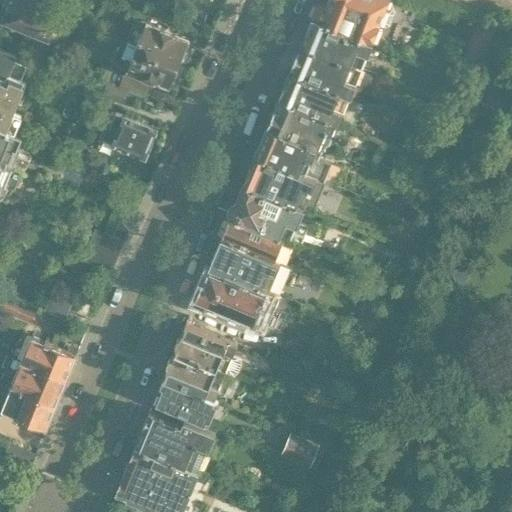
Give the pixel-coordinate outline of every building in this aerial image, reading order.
[(5,0),(3,5),(5,9),(6,10),(3,19),(49,38),(60,12),(30,0),(5,0)] [(390,9),(384,7),(386,0),(326,0),(325,5),(318,2),(312,17),(371,41),(378,24),(383,26),(388,24),(392,16),(390,9)] [(362,71),(374,43),(371,42),(371,41),(312,17),(301,45),(362,71)] [(479,19),(466,53),(483,60),(496,25),(479,19)] [(189,40),(156,26),(142,20),(138,29),(142,31),(136,45),(179,63),(189,40)] [(45,57),(50,43),(26,34),(21,47),(45,57)] [(179,63),(136,45),(132,43),(122,67),(169,86),(179,63)] [(351,97),(362,71),(301,45),(290,71),(351,97)] [(13,113),(26,83),(21,81),(26,68),(13,62),(16,55),(0,48),(0,126),(14,132),(21,116),(13,113)] [(341,122),(351,97),(290,71),(279,97),(337,121),(341,122)] [(143,96),(148,84),(125,74),(120,87),(143,96)] [(332,132),(337,121),(279,97),(267,125),(322,149),(324,150),(327,141),(331,141),(333,135),(332,132)] [(146,157),(158,128),(116,109),(109,124),(103,138),(111,142),(146,157)] [(318,159),(322,149),(267,125),(256,153),(315,177),(323,181),(325,176),(327,177),(330,169),(328,169),(330,164),(318,159)] [(27,137),(14,132),(0,126),(0,162),(13,167),(21,149),(24,150),(28,142),(28,141),(28,140),(28,139),(28,138),(27,137)] [(435,140),(451,147),(455,139),(438,133),(435,140)] [(303,207),(315,177),(256,153),(244,182),(303,207)] [(13,167),(0,162),(0,199),(1,199),(2,199),(4,198),(4,197),(5,197),(9,187),(6,185),(13,167)] [(290,239),(303,207),(244,182),(230,214),(283,236),(290,239)] [(132,216),(139,201),(110,189),(103,205),(132,216)] [(274,259),(283,236),(230,214),(221,237),(274,259)] [(95,228),(89,244),(116,254),(122,239),(95,228)] [(221,237),(210,264),(267,288),(269,287),(271,286),(273,285),(274,283),(275,281),(275,279),(276,277),(276,274),(275,272),(280,261),(274,259),(221,237)] [(116,254),(89,244),(83,257),(110,268),(116,254)] [(287,297),(267,288),(210,264),(196,298),(227,311),(226,316),(229,317),(227,321),(223,320),(218,332),(253,346),(258,334),(232,324),(234,319),(239,321),(241,317),(274,330),(287,297)] [(51,290),(43,311),(64,320),(69,309),(73,299),(51,290)] [(0,310),(15,316),(20,302),(0,294),(0,310)] [(43,311),(20,302),(15,316),(37,325),(43,311)] [(373,306),(366,323),(375,326),(382,310),(373,306)] [(225,371),(236,344),(236,343),(186,323),(175,350),(225,371)] [(32,335),(22,359),(67,377),(77,353),(32,335)] [(214,398),(225,371),(175,350),(163,377),(214,398)] [(57,401),(67,377),(22,359),(13,355),(3,379),(13,383),(57,401)] [(163,377),(154,400),(210,423),(219,400),(214,398),(163,377)] [(57,401),(13,383),(2,409),(46,427),(57,401)] [(165,416),(150,409),(135,443),(199,469),(209,445),(212,447),(219,431),(186,417),(183,423),(176,421),(179,414),(168,409),(165,416)] [(317,427),(312,440),(320,444),(325,446),(330,433),(317,427)] [(293,432),(284,454),(310,465),(318,448),(320,444),(312,440),(293,432)] [(31,463),(36,452),(13,442),(13,443),(11,442),(6,452),(9,454),(8,454),(31,463)] [(199,511),(214,476),(199,469),(135,443),(116,490),(146,503),(141,511),(199,511)] [(318,448),(310,465),(317,468),(324,451),(318,448)]
